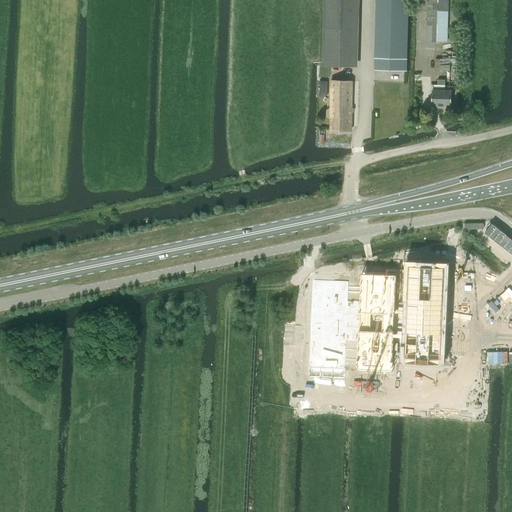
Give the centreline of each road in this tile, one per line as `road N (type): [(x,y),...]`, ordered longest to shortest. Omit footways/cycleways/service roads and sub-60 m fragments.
road 1 (unclassified): [(354,232),(0,303)]
road 2 (primary): [(0,284),(351,212)]
road 3 (unclassified): [(351,212),(356,162),(511,127)]
road 4 (unclassified): [(510,225),(478,212),(354,232)]
road 5 (primary): [(511,163),(372,208)]
road 6 (primary): [(372,208),(511,185)]
